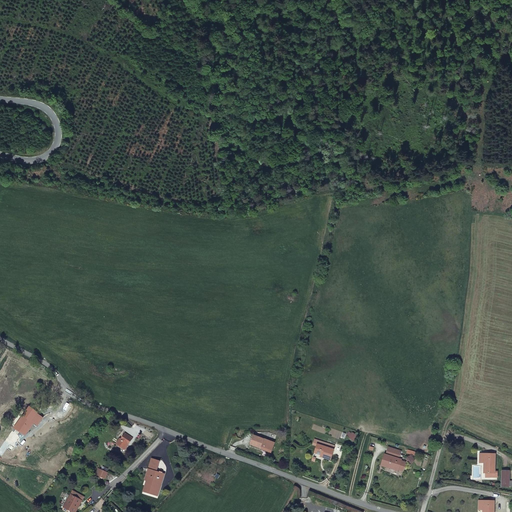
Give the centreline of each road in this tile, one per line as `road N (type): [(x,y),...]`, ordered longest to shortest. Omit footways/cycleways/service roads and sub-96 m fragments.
road 1 (residential): [(0,338),(47,364),(86,402),(389,511)]
road 2 (unclassified): [(0,99),(42,105),(58,135),(39,158),(0,154)]
